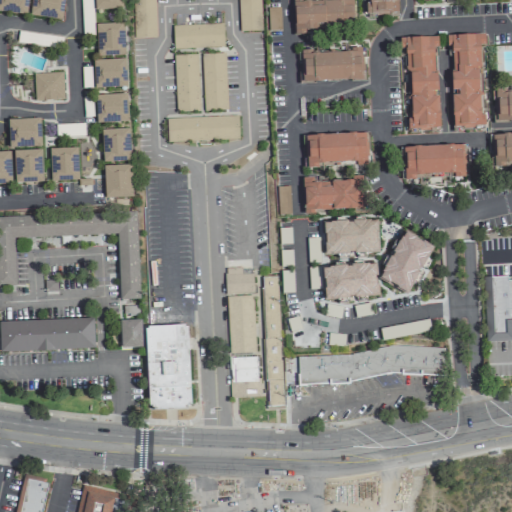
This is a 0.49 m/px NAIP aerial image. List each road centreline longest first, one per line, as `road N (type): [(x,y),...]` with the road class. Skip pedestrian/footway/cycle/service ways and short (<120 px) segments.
road 1 (residential): [(215,440),(201,167),(159,148),(156,51),(165,8),(230,8),(232,33),(245,50),(246,143),(201,167)]
road 2 (residential): [(415,208),(462,217),(511,211),(408,39),(384,56),(382,86),(389,176),(415,208)]
road 3 (primary): [(0,444),(115,458),(309,465),(480,435)]
road 4 (primary): [(475,412),(308,442),(116,435),(0,420)]
road 5 (residential): [(475,412),(462,217)]
